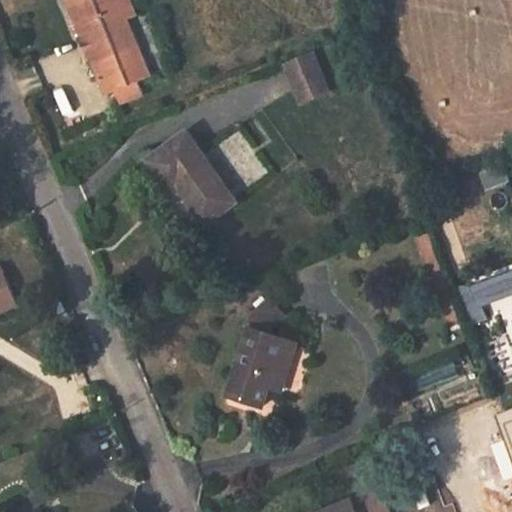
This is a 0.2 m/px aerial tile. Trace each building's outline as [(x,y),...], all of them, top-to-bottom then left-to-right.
[(129,18),(121,0),(67,0),(106,92),(117,87),(121,100),(143,92),(138,79),(151,74),(129,18)] [(131,0),(121,0),(129,18),(138,15),(131,0)] [(345,9),(341,0),(323,0),(330,15),(345,9)] [(330,91),(314,54),(287,65),(303,102),(330,91)] [(238,201),(188,131),(149,159),(171,190),(179,184),(207,223),(238,201)] [(483,305),(511,295),(511,267),(457,286),(470,323),(488,317),(483,305)] [(0,311),(18,304),(3,268),(0,268),(0,311)] [(249,328),(261,333),(280,317),(266,299),(248,315),(244,327),(249,328)] [(261,333),(249,328),(227,395),(265,407),(271,387),(275,388),(289,342),(285,340),(287,333),(273,329),(271,336),(261,333)] [(275,388),(283,391),(298,344),(289,342),(275,388)] [(511,410),(500,415),(511,447),(511,410)] [(388,511),(378,488),(321,511),(388,511)]
